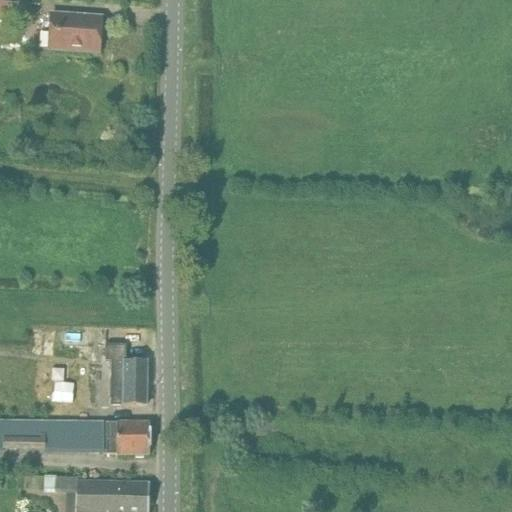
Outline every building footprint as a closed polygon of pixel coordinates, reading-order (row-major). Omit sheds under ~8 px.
[(27,0),(0,0),(0,13),(27,15),(27,0)] [(102,18),(82,16),(51,14),(48,50),(99,54),(102,18)] [(126,346),(106,345),(106,363),(112,363),(111,406),(146,406),(147,362),(126,361),(126,346)] [(150,423),(130,423),(88,422),(88,451),(105,451),(105,455),(130,455),(150,455),(150,423)] [(6,443),(6,453),(49,453),(49,440),(44,440),(44,443),(6,443)] [(55,476),(44,476),(43,493),(55,493),(55,476)] [(130,483),(78,483),(79,480),(60,480),(60,495),(78,495),(77,511),(148,511),(150,484),(130,483)]
